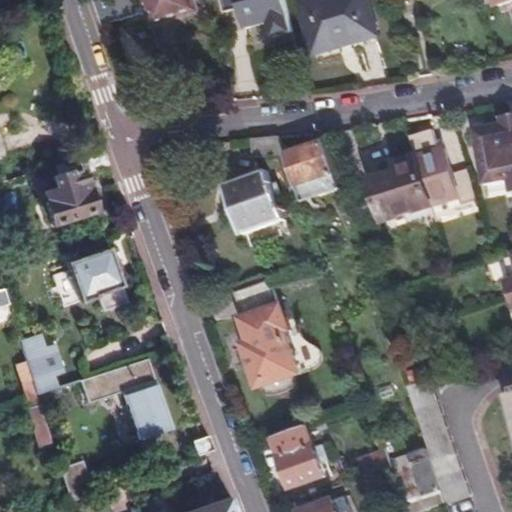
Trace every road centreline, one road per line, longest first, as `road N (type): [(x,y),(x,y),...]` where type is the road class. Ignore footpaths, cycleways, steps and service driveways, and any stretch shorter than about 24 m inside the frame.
road 1 (residential): [(250,511),(120,137)]
road 2 (residential): [(120,137),(192,122),(264,124),(511,85)]
road 3 (residential): [(120,137),(68,0)]
